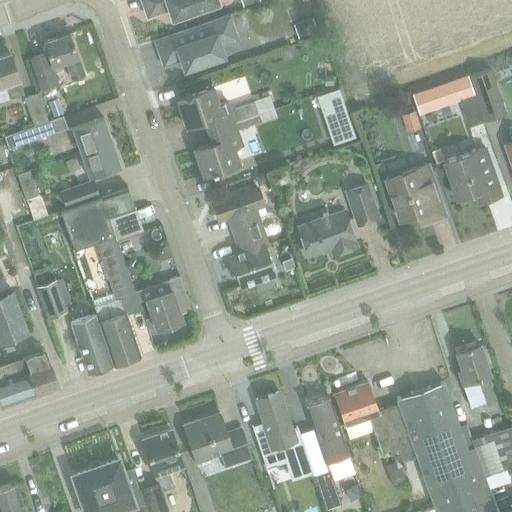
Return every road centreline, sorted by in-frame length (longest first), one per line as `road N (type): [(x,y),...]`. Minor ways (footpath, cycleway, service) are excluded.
road 1 (residential): [(225,355),(101,0)]
road 2 (secondary): [(225,355),(511,254)]
road 3 (secondary): [(0,433),(225,355)]
